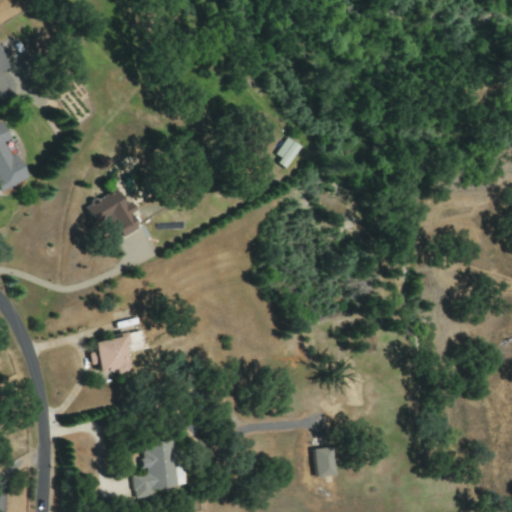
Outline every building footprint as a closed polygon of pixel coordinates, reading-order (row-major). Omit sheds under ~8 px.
[(0,190),(22,179),(0,136),(0,135),(2,134),(0,130),(0,190)] [(245,164),(264,146),(253,134),(233,152),(245,164)] [(282,166),(296,147),(283,138),(269,157),(282,166)] [(80,206),(90,225),(103,219),(113,239),(134,228),(127,214),(132,211),(127,201),(120,205),(113,190),(80,206)] [(89,341),(94,373),(112,370),(112,373),(125,371),(122,352),(142,349),(139,332),(89,341)] [(168,487),(163,440),(132,443),(135,474),(124,476),(126,498),(144,496),(143,489),(168,487)] [(329,476),(327,448),(310,449),(311,477),(329,476)]
